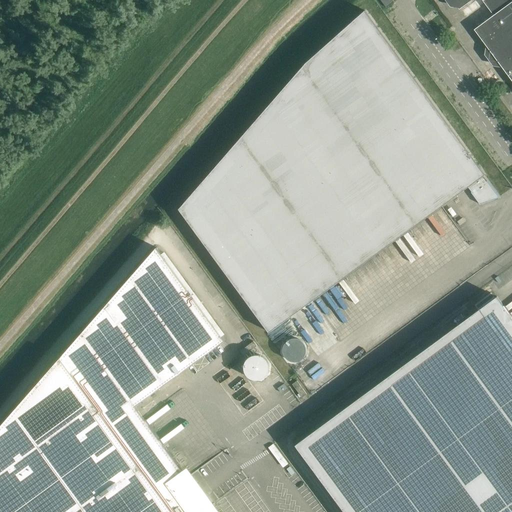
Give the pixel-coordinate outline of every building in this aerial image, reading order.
[(475,29),(511,80),(511,0),(453,0),(460,9),(472,0),(482,0),(494,15),(475,29)] [(488,180),(487,181),(483,176),(485,175),(365,11),(306,63),(179,209),(269,332),(469,187),(472,192),(471,192),(480,204),(500,197),(488,180)] [(0,427),(0,511),(213,511),(136,406),(225,341),(157,247),(0,427)] [(511,511),(511,316),(497,296),(296,445),(345,511),(511,511)] [(241,350),(244,355),(257,346),(253,341),(241,350)] [(292,384),(302,398),(307,394),(297,381),(292,384)] [(284,384),(279,388),(282,392),(287,388),(284,384)]
